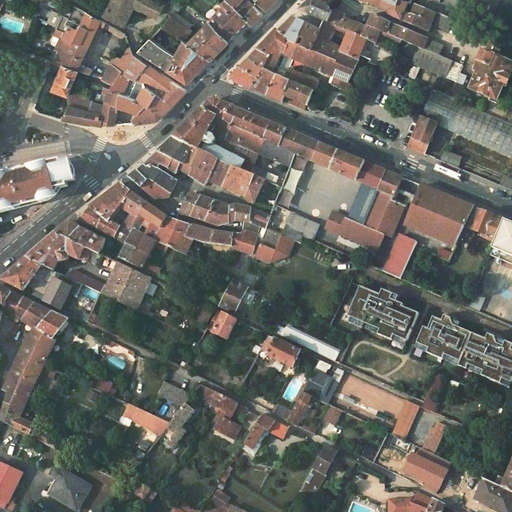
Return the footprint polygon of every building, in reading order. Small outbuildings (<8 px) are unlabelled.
[(112,0),(105,16),(126,25),(136,4),(156,15),(159,15),(165,4),(162,2),(158,1),(156,0),(112,0)] [(223,5),(208,20),(208,21),(229,40),(238,31),(248,21),(227,0),(225,0),(222,3),(223,5)] [(227,0),(248,21),(252,24),(258,18),(263,13),(249,0),(227,0)] [(255,0),(261,4),(262,4),(267,9),(271,5),(276,0),(255,0)] [(312,0),(309,3),(301,12),(325,22),(329,24),(334,13),(330,12),(331,9),(332,7),(330,5),(329,6),(327,5),(316,0),(312,0)] [(398,19),(402,21),(428,32),(431,25),(449,32),(452,20),(415,4),(410,15),(406,13),(409,4),(398,0),(382,0),(379,8),(388,12),(390,15),(398,19)] [(61,49),(55,61),(64,64),(65,63),(81,69),(93,73),(94,69),(82,63),(100,24),(102,20),(87,11),(77,6),(71,18),(65,15),(59,27),(60,28),(54,40),(54,43),(59,45),(58,47),(61,49)] [(511,10),(506,8),(492,37),(500,40),(507,27),(506,27),(511,14),(511,10)] [(59,27),(65,15),(57,10),(50,23),(59,27)] [(162,25),(184,40),(211,58),(218,51),(229,40),(208,21),(198,32),(194,30),(194,29),(169,12),(163,23),(162,25)] [(325,22),(321,31),(312,50),(336,61),(342,49),(361,58),(370,62),(374,54),(363,50),(367,41),(362,39),(367,28),(344,18),(345,15),(338,12),(337,14),(334,13),(329,24),(325,22)] [(376,44),(376,43),(381,34),(389,37),(390,35),(385,33),(390,22),(373,14),(367,28),(362,39),(367,41),(376,44)] [(287,38),(300,44),(312,50),(321,31),(294,18),(286,26),(280,32),(284,36),(287,38)] [(413,32),(390,22),(385,33),(390,35),(389,37),(401,43),(402,40),(419,48),(424,50),(428,42),(429,38),(413,32)] [(261,46),(257,50),(270,58),(263,69),(276,75),(285,79),(294,59),(293,59),(300,44),(287,38),(284,36),(280,32),(277,30),(264,45),(261,46)] [(199,71),(211,58),(184,40),(177,54),(161,42),(152,36),(139,50),(188,81),(199,71)] [(413,68),(415,64),(433,72),(439,75),(456,82),(460,75),(464,67),(440,55),(443,47),(428,42),(424,50),(419,48),(412,63),(397,56),(390,71),(408,79),(413,68)] [(294,59),(335,77),(332,85),(345,92),(345,91),(350,92),(351,88),(347,86),(361,58),(342,49),(336,61),(312,50),(300,44),(293,59),(294,59)] [(134,55),(131,48),(122,60),(128,64),(134,55)] [(252,56),(248,61),(263,70),(263,69),(270,58),(257,50),(252,56)] [(511,71),(511,63),(483,51),(476,69),(479,70),(471,88),(497,100),(502,89),(504,84),(506,85),(511,71)] [(134,55),(128,64),(122,60),(117,56),(112,63),(113,64),(105,77),(104,79),(115,84),(123,72),(132,77),(136,79),(148,64),(139,59),(134,55)] [(243,66),(240,69),(257,80),(263,70),(248,61),(243,66)] [(55,88),(70,94),(70,92),(77,76),(78,77),(81,69),(65,63),(64,64),(55,88)] [(148,64),(136,79),(142,82),(147,80),(150,82),(157,70),(148,64)] [(431,76),(433,72),(415,64),(413,68),(431,76)] [(232,77),(232,80),(252,89),(257,80),(240,69),(232,77)] [(257,80),(252,89),(266,95),(276,75),(263,69),(263,70),(257,80)] [(157,70),(150,82),(161,89),(171,79),(168,78),(157,70)] [(115,84),(111,88),(125,93),(132,77),(123,72),(115,84)] [(276,75),(266,95),(283,102),(285,96),(291,81),(285,79),(276,75)] [(456,82),(450,96),(457,99),(467,78),(460,75),(456,82)] [(171,79),(161,89),(168,94),(176,100),(187,89),(183,87),(171,79)] [(291,81),(285,96),(309,106),(315,92),(291,81)] [(111,88),(105,85),(103,89),(104,91),(108,93),(106,103),(104,112),(102,125),(113,124),(116,124),(120,106),(139,111),(133,118),(135,122),(143,121),(156,120),(163,113),(137,100),(125,93),(111,88)] [(144,87),(137,100),(163,113),(172,104),(146,86),(145,86),(144,87)] [(161,89),(157,93),(165,98),(168,94),(161,89)] [(511,156),(511,123),(457,99),(450,96),(434,89),(433,90),(419,122),(407,147),(425,155),(438,124),(511,156)] [(94,99),(70,92),(70,94),(68,97),(70,103),(84,107),(91,109),(100,111),(104,112),(106,103),(94,100),(94,99)] [(168,94),(165,98),(172,104),(174,102),(176,100),(168,94)] [(227,121),(268,139),(274,124),(248,113),(216,100),(211,101),(203,109),(221,119),(227,121)] [(84,107),(70,103),(63,119),(70,120),(76,121),(81,122),(89,123),(97,124),(102,125),(104,112),(100,111),(91,109),(84,107)] [(255,167),(258,161),(261,155),(268,139),(227,121),(221,119),(203,109),(189,124),(174,138),(194,148),(219,160),(233,166),(252,174),(255,167)] [(268,139),(261,155),(290,167),(291,167),(296,156),(313,163),(321,143),(274,124),(268,139)] [(185,166),(194,148),(174,138),(165,147),(159,153),(174,160),(185,166)] [(321,143),(313,163),(358,182),(367,162),(321,143)] [(207,180),(209,181),(219,160),(194,148),(185,166),(182,171),(206,186),(207,180)] [(447,151),(443,161),(458,167),(461,160),(463,158),(447,151)] [(153,158),(148,163),(159,170),(160,167),(166,171),(167,168),(169,169),(174,160),(159,153),(153,158)] [(174,160),(169,169),(177,175),(179,169),(182,171),(185,166),(174,160)] [(209,181),(223,187),(233,166),(219,160),(209,181)] [(458,167),(500,184),(503,177),(461,160),(458,167)] [(60,191),(61,190),(67,188),(68,187),(67,184),(72,183),(74,183),(75,182),(74,180),(76,179),(75,174),(73,166),(71,167),(70,164),(63,166),(62,162),(48,166),(47,165),(26,171),(27,173),(6,179),(6,177),(7,177),(6,175),(0,177),(0,213),(43,203),(45,203),(49,201),(51,200),(53,199),(55,197),(57,195),(60,191)] [(367,162),(358,182),(360,183),(378,191),(387,171),(367,162)] [(178,181),(159,170),(148,163),(143,167),(138,171),(150,179),(172,194),(178,181)] [(255,203),(266,180),(257,176),(252,174),(233,166),(223,187),(238,193),(245,197),(250,202),(255,203)] [(280,177),(255,167),(252,174),(257,176),(266,180),(277,184),(280,177)] [(280,177),(277,184),(282,186),(288,171),(283,169),(280,177)] [(134,174),(129,178),(142,189),(150,179),(138,171),(134,174)] [(346,218),(338,234),(378,252),(386,235),(393,238),(406,206),(393,201),(403,177),(387,171),(378,191),(366,220),(364,225),(346,218)] [(503,177),(500,184),(511,189),(511,179),(503,176),(503,177)] [(155,200),(169,198),(172,194),(150,179),(142,189),(155,200)] [(106,195),(89,209),(105,218),(110,221),(120,208),(132,192),(122,183),(106,195)] [(360,183),(348,212),(366,220),(378,191),(360,183)] [(474,208),(422,185),(405,225),(456,247),(474,208)] [(132,214),(123,227),(133,233),(134,231),(145,236),(153,240),(167,217),(150,205),(137,195),(133,193),(132,192),(120,208),(132,214)] [(267,229),(267,228),(272,216),(270,216),(262,213),(253,210),(246,207),(245,207),(243,206),(242,206),(241,206),(239,206),(238,206),(237,206),(230,207),(223,204),(216,202),(210,200),(203,198),(196,196),(190,194),(183,208),(181,214),(191,216),(191,217),(220,226),(237,221),(245,222),(252,223),(267,229)] [(253,210),(262,213),(270,216),(273,208),(255,203),(253,210)] [(495,243),(505,220),(475,208),(466,227),(488,237),(487,239),(495,243)] [(83,221),(99,230),(105,218),(89,209),(84,212),(78,217),(79,218),(83,221)] [(338,234),(346,218),(326,210),(320,223),(320,225),(338,234)] [(283,234),(282,235),(294,240),(301,243),(304,236),(313,240),(320,225),(320,223),(293,211),(283,234)] [(348,212),(346,218),(364,225),(366,220),(348,212)] [(167,217),(153,240),(157,242),(183,254),(187,245),(183,243),(186,236),(195,240),(213,244),(234,247),(253,254),(254,251),(257,253),(256,256),(272,262),(287,256),(294,240),(282,235),(283,234),(267,228),(267,229),(252,223),(245,222),(243,233),(241,233),(240,235),(237,234),(200,229),(181,222),(167,217)] [(99,230),(117,239),(123,227),(110,221),(105,218),(99,230)] [(94,251),(102,255),(107,242),(82,229),(80,228),(73,221),(66,227),(57,233),(94,251)] [(511,223),(506,221),(491,254),(511,263),(511,223)] [(117,239),(127,244),(133,233),(123,227),(117,239)] [(133,233),(127,244),(138,250),(145,236),(134,231),(133,233)] [(94,251),(57,233),(34,254),(29,258),(55,271),(60,259),(65,262),(68,261),(70,257),(69,255),(81,261),(82,260),(88,262),(94,251)] [(413,253),(416,248),(418,242),(401,234),(384,271),(402,279),(413,253)] [(153,240),(145,236),(138,250),(131,264),(143,270),(157,242),(153,240)] [(191,247),(195,240),(186,236),(183,243),(187,245),(191,247)] [(120,258),(131,264),(138,250),(127,244),(120,258)] [(99,267),(104,256),(102,255),(94,251),(88,262),(99,267)] [(153,279),(104,256),(99,267),(107,270),(108,269),(115,272),(104,294),(138,311),(153,279)] [(55,271),(29,258),(19,266),(3,281),(23,291),(31,275),(36,278),(34,291),(46,297),(53,283),(58,272),(55,271)] [(150,265),(147,270),(158,276),(160,272),(157,271),(158,268),(150,265)] [(70,273),(68,277),(101,293),(102,293),(106,287),(73,270),(70,273)] [(96,304),(101,293),(68,277),(58,272),(53,283),(96,304)] [(235,279),(220,307),(235,314),(249,288),(250,287),(235,279)] [(13,293),(0,286),(0,338),(6,343),(6,342),(14,329),(16,325),(12,322),(3,317),(4,315),(0,312),(0,304),(6,307),(8,303),(13,293)] [(403,304),(395,301),(390,299),(392,294),(381,289),(379,294),(360,286),(347,316),(379,329),(377,334),(391,340),(393,335),(406,341),(418,313),(402,306),(403,304)] [(13,293),(8,303),(19,309),(25,299),(13,293)] [(14,317),(22,321),(34,303),(25,299),(19,309),(14,317)] [(12,322),(14,317),(19,309),(8,303),(6,307),(4,315),(3,317),(12,322)] [(34,303),(22,321),(36,330),(37,330),(53,313),(34,303)] [(213,315),(203,311),(197,323),(207,328),(213,315)] [(230,341),(240,321),(219,311),(209,329),(208,330),(230,341)] [(53,313),(37,330),(54,341),(69,320),(53,313)] [(444,355),(460,361),(472,333),(450,324),(446,316),(439,313),(437,319),(428,315),(416,343),(428,348),(426,352),(443,359),(444,355)] [(110,326),(99,320),(97,326),(107,331),(110,326)] [(207,328),(197,323),(195,322),(189,335),(194,337),(201,340),(202,341),(208,330),(209,329),(207,328)] [(11,345),(19,327),(16,325),(14,329),(6,342),(11,345)] [(278,326),(275,331),(336,361),(340,353),(288,327),(286,330),(278,326)] [(36,330),(26,343),(37,348),(50,353),(55,343),(55,342),(54,341),(37,330),(36,330)] [(472,333),(460,361),(458,366),(466,369),(468,365),(483,371),(481,376),(501,384),(503,379),(511,382),(511,349),(511,350),(511,349),(511,343),(506,341),(504,346),(498,344),(493,336),(487,333),(485,338),(472,333)] [(194,337),(187,351),(193,354),(201,340),(194,337)] [(271,337),(263,350),(269,353),(268,355),(294,368),(302,352),(271,337)] [(20,357),(31,362),(37,348),(26,343),(20,357)] [(50,353),(37,348),(31,362),(43,367),(50,353)] [(20,357),(16,365),(39,377),(40,374),(43,367),(31,362),(20,357)] [(331,370),(332,366),(321,361),(304,392),(313,396),(329,404),(339,383),(339,384),(345,372),(338,369),(332,380),(329,379),(330,376),(326,374),(328,370),(331,370)] [(9,394),(6,403),(24,410),(25,408),(29,401),(39,377),(16,365),(4,391),(9,394)] [(43,367),(40,374),(53,380),(56,373),(43,367)] [(434,412),(438,403),(433,402),(444,376),(438,374),(425,403),(423,408),(434,412)] [(186,404),(193,396),(164,382),(158,395),(183,408),(186,404)] [(97,384),(95,389),(114,398),(117,393),(97,384)] [(218,393),(209,388),(203,400),(212,405),(218,393)] [(297,426),(313,396),(304,392),(293,412),(288,421),(288,422),(297,426)] [(218,393),(212,405),(221,410),(215,422),(219,424),(215,431),(223,435),(224,434),(235,439),(241,428),(229,422),(239,404),(218,393)] [(427,398),(425,394),(416,398),(425,402),(427,398)] [(408,401),(393,434),(405,440),(420,407),(408,401)] [(21,419),(24,410),(6,403),(1,422),(29,436),(29,434),(39,439),(39,440),(54,448),(59,439),(34,426),(34,425),(21,419)] [(287,408),(277,403),(271,414),(281,419),(282,417),(287,408)] [(195,411),(186,404),(183,408),(171,424),(168,428),(175,435),(167,445),(173,449),(188,432),(183,428),(195,411)] [(332,405),(325,418),(336,423),(343,410),(332,405)] [(149,414),(130,406),(125,417),(162,436),(168,428),(171,424),(149,414)] [(282,417),(288,421),(293,412),(287,408),(282,417)] [(100,412),(89,430),(91,432),(103,414),(100,412)] [(257,425),(244,444),(253,450),(266,430),(270,433),(277,422),(263,415),(257,425)] [(49,420),(45,429),(62,437),(66,429),(49,420)] [(283,440),(289,428),(277,422),(270,433),(283,440)] [(432,428),(423,449),(434,454),(447,426),(438,423),(435,429),(432,428)] [(486,427),(483,434),(495,439),(499,433),(486,427)] [(326,446),(301,491),(313,497),(338,453),(326,446)] [(139,451),(132,459),(141,463),(146,456),(139,451)] [(356,463),(344,457),(340,465),(352,471),(356,463)] [(0,506),(5,509),(11,497),(22,473),(0,463),(0,506)] [(511,465),(502,487),(511,491),(511,465)] [(140,471),(137,469),(131,477),(134,479),(137,475),(140,471)] [(59,481),(51,495),(77,510),(91,486),(64,471),(64,472),(59,470),(57,470),(56,470),(55,471),(54,472),(54,473),(54,475),(54,476),(56,478),(57,480),(59,481)] [(145,480),(137,475),(134,479),(142,484),(145,480)] [(130,476),(124,483),(134,490),(133,491),(150,503),(157,494),(142,484),(134,479),(131,477),(130,476)] [(485,479),(475,498),(492,506),(492,508),(500,511),(510,511),(511,509),(511,491),(502,487),(485,479)] [(221,511),(229,511),(233,506),(229,503),(232,499),(215,488),(207,501),(223,511),(221,511)] [(442,511),(445,505),(423,494),(420,502),(431,508),(430,511),(412,504),(410,502),(389,504),(389,511),(442,511)] [(11,497),(5,509),(9,511),(11,511),(15,505),(13,504),(15,499),(11,497)] [(175,506),(170,503),(167,507),(172,511),(175,506)]
